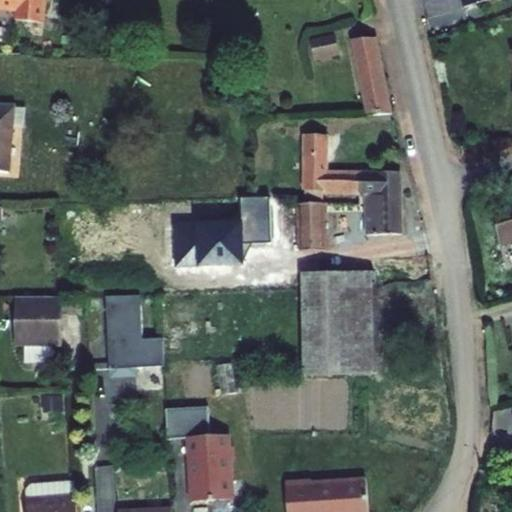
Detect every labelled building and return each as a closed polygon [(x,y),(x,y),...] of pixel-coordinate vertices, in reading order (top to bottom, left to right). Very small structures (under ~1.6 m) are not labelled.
[(0,0),(0,14),(2,15),(5,4),(21,4),(20,39),(41,40),(42,33),(51,34),(52,24),(43,23),(44,4),(111,6),(110,0),(0,0)] [(338,31),(312,38),(318,60),(344,53),(338,31)] [(382,36),(359,37),(370,111),(396,110),(382,36)] [(0,105),(0,166),(18,168),(24,108),(0,105)] [(332,188),(365,187),(364,167),(331,167),(329,133),(306,133),(308,191),(332,192),(332,188)] [(367,193),(370,228),(408,227),(401,168),(371,168),(364,167),(365,187),(367,193)] [(303,245),(330,245),(329,199),(301,199),(303,245)] [(377,270),(302,271),(304,370),(379,369),(377,270)] [(17,299),(18,347),(29,347),(63,345),(71,345),(69,297),(17,299)] [(145,332),(144,298),(110,299),(112,336),(114,361),(117,361),(117,367),(138,366),(137,359),(167,358),(165,331),(145,332)] [(29,347),(30,366),(64,365),(63,345),(29,347)] [(214,434),(212,405),(169,407),(170,436),(191,435),(194,500),(234,498),(232,460),(235,457),(234,448),(231,445),(231,433),(214,434)] [(99,466),(101,503),(121,502),(119,465),(99,466)] [(313,475),(288,476),(290,511),(371,511),(369,473),(314,477),(313,475)] [(71,495),(70,481),(41,483),(37,487),(38,497),(36,498),(37,511),(85,511),(84,494),(71,495)] [(84,494),(84,481),(70,481),(71,495),(84,494)]
